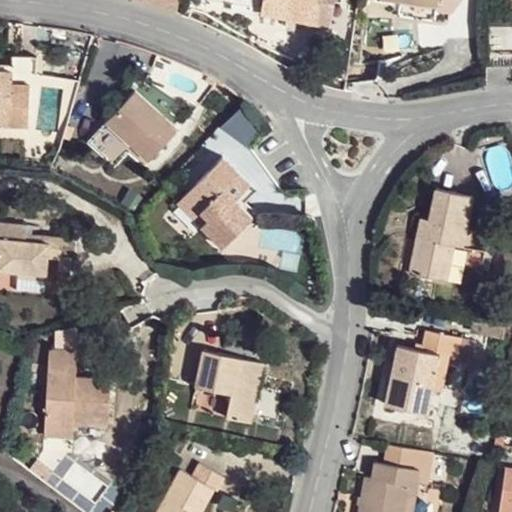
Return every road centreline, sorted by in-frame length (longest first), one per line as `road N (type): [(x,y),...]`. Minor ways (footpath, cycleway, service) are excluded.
road 1 (residential): [(287,101),(212,50),(112,9),(59,0)]
road 2 (residential): [(164,295),(259,284),(319,320),(349,324)]
road 3 (residential): [(349,324),(309,511)]
road 4 (residential): [(429,120),(287,101)]
road 5 (residential): [(287,101),(346,224)]
road 6 (residential): [(346,224),(396,150),(429,120)]
